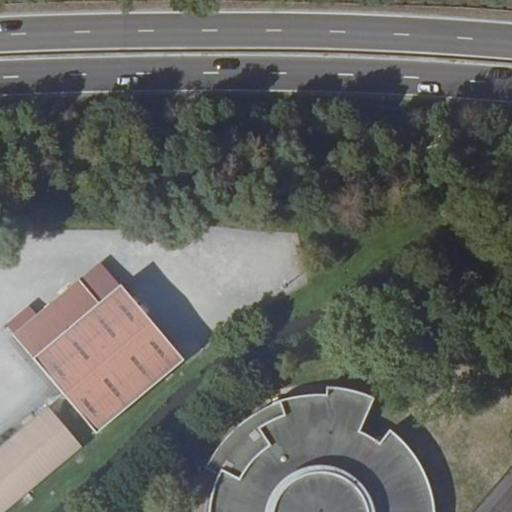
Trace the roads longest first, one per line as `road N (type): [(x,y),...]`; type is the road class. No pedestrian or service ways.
road 1 (trunk): [(511,42),(164,28),(0,34)]
road 2 (trunk): [(0,74),(171,70),(511,83)]
